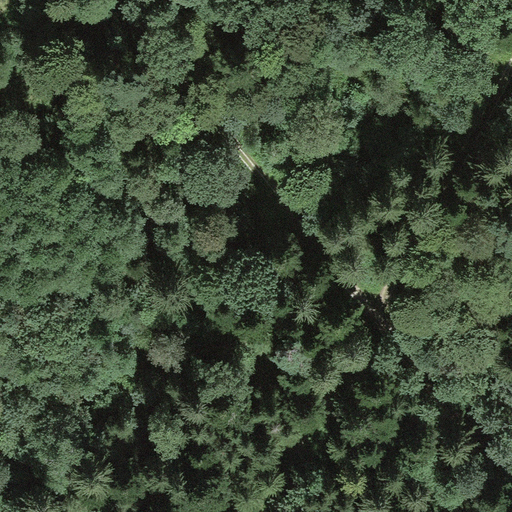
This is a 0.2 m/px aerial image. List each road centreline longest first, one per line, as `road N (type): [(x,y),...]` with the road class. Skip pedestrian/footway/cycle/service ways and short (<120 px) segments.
road 1 (track): [(116,0),(511,489)]
road 2 (track): [(262,511),(511,62)]
